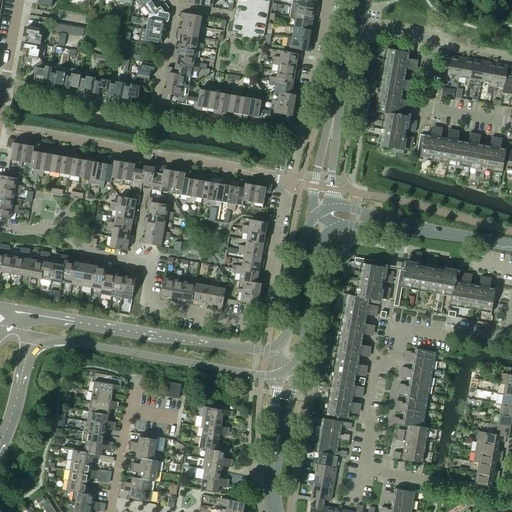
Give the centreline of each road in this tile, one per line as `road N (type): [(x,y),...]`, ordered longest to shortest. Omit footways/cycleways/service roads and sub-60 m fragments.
road 1 (residential): [(262,323),(146,304),(151,270),(44,231),(0,229)]
road 2 (residential): [(369,470),(397,317),(508,337)]
road 3 (tertiary): [(263,352),(19,309)]
road 4 (tertiary): [(32,337),(269,374)]
road 5 (tertiary): [(325,214),(511,246)]
road 6 (residential): [(425,111),(439,41),(349,24)]
road 7 (tertiary): [(288,368),(300,356),(325,214)]
road 8 (residential): [(157,110),(6,83)]
road 9 (residential): [(300,135),(157,110)]
road 10 (residential): [(133,372),(111,511)]
road 11 (residential): [(300,135),(330,0)]
road 12 (tertiary): [(309,212),(288,328),(277,345)]
road 13 (residential): [(262,323),(288,191)]
road 14 (tertiary): [(332,93),(309,212)]
road 15 (tertiary): [(325,214),(332,93)]
